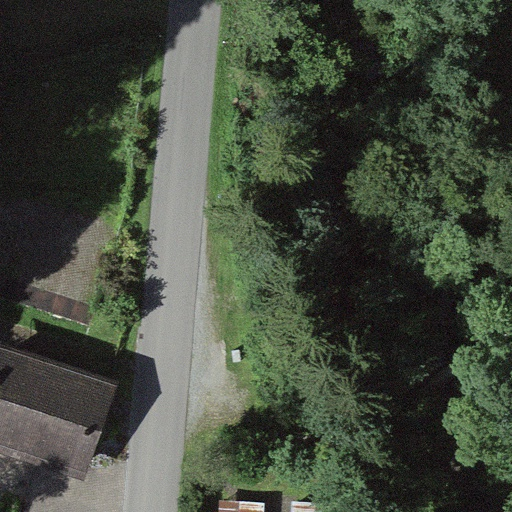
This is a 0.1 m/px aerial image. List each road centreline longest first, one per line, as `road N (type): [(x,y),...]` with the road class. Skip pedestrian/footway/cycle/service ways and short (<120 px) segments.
road 1 (unclassified): [(197,0),(153,511)]
road 2 (track): [(511,332),(372,426),(161,416)]
